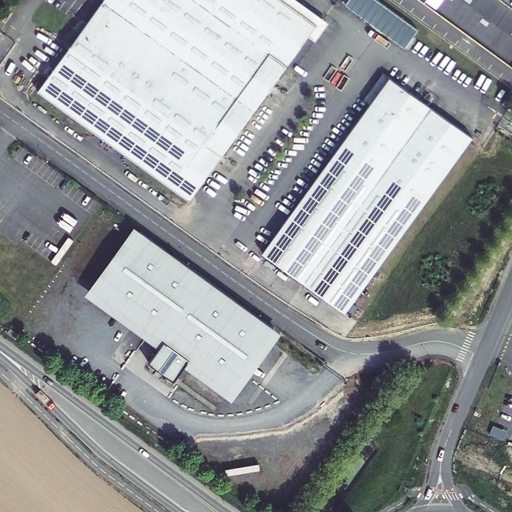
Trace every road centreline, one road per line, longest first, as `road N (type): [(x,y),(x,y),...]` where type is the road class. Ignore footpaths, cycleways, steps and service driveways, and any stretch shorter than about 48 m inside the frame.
road 1 (tertiary): [(225,511),(0,349)]
road 2 (tertiary): [(0,357),(93,447),(178,511)]
road 3 (unclassified): [(511,287),(448,436)]
